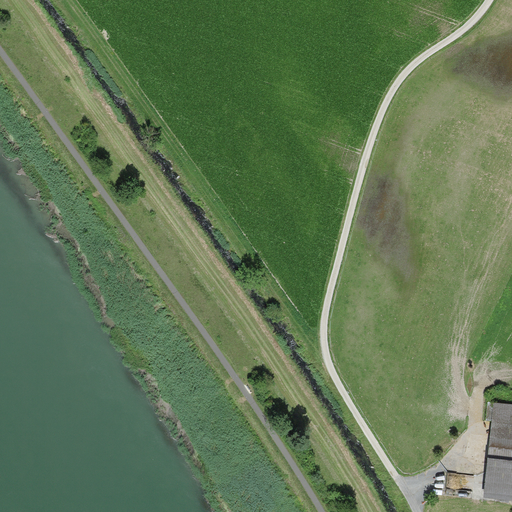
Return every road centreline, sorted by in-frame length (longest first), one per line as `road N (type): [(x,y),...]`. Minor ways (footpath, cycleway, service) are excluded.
road 1 (track): [(489,0),(419,59),(381,111),(323,327),(338,385),(403,488)]
road 2 (track): [(326,356),(311,356),(64,0)]
